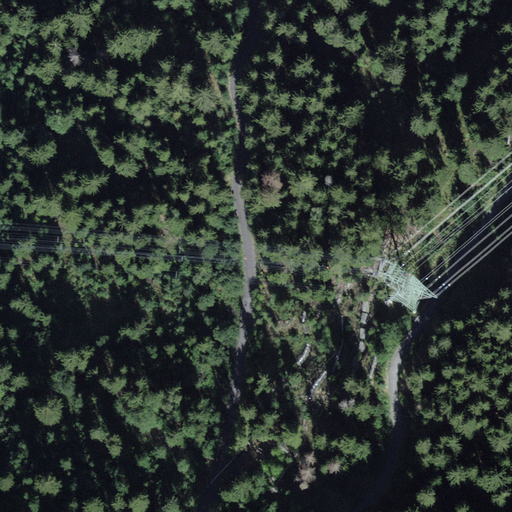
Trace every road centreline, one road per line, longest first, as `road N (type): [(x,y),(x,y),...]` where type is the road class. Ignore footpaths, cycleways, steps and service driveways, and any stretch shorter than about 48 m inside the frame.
road 1 (unclassified): [(250,0),(251,36),(232,82),(247,135),(235,188),(251,249),(249,290),(239,365),(200,511)]
road 2 (unclassified): [(358,511),(389,460),(398,353),(511,183)]
